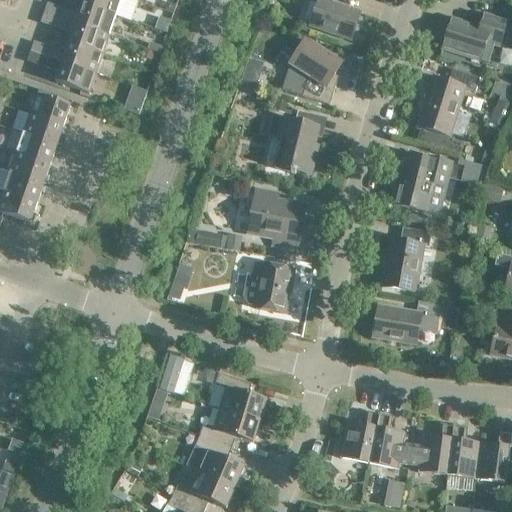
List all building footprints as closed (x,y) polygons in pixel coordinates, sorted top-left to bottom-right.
[(121,0),(83,0),(82,6),(115,17),(121,0)] [(333,0),(314,0),(318,1),(310,28),(350,41),(359,14),(332,5),(333,0)] [(170,4),(165,6),(164,10),(172,13),(175,6),(170,4)] [(115,17),(82,6),(75,25),(109,37),(115,17)] [(64,11),(61,20),(71,24),(74,15),(64,11)] [(451,21),(440,56),(440,57),(442,52),(486,66),(493,46),(500,48),(507,23),(483,16),(479,30),(451,21)] [(71,24),(61,20),(58,30),(68,33),(71,24)] [(160,25),(158,31),(167,34),(170,25),(165,24),(160,25)] [(109,37),(75,25),(68,44),(102,56),(109,37)] [(307,78),(301,98),(329,107),(336,84),(332,83),(333,77),(341,65),(305,42),(289,67),(307,78)] [(102,56),(68,44),(62,64),(96,75),(102,56)] [(152,44),(150,50),(160,54),(162,48),(152,44)] [(51,50),(48,59),(58,62),(61,53),(51,50)] [(96,75),(62,64),(55,84),(89,95),(96,75)] [(431,79),(425,99),(427,100),(425,108),(423,107),(416,127),(450,138),(465,90),(475,93),(479,80),(452,71),(448,84),(431,79)] [(244,74),(239,89),(255,94),(260,79),(244,74)] [(499,99),(489,124),(501,129),(510,113),(511,106),(511,85),(497,80),(491,96),(499,99)] [(258,95),(255,105),(267,108),(270,98),(258,95)] [(36,96),(29,116),(63,127),(70,107),(36,96)] [(472,100),(469,109),(478,112),(481,103),(472,100)] [(275,101),(272,112),(284,115),(287,104),(275,101)] [(306,117),(296,114),(294,124),(282,121),(277,139),(286,142),(280,169),(291,172),(290,175),(295,176),(296,173),(311,177),(316,159),(312,158),(319,130),(303,126),(306,117)] [(63,127),(29,116),(23,135),(57,146),(63,127)] [(57,146),(23,135),(16,154),(50,166),(57,146)] [(50,166),(16,154),(10,173),(43,185),(50,166)] [(410,156),(407,168),(402,167),(402,168),(404,169),(395,206),(393,205),(393,206),(431,216),(431,215),(424,213),(425,211),(433,213),(437,212),(440,208),(451,164),(427,158),(426,160),(410,156)] [(485,173),(472,170),(468,185),(481,189),(485,173)] [(43,185),(10,173),(3,193),(37,204),(43,185)] [(485,186),(482,199),(499,203),(502,190),(485,186)] [(278,195),(255,191),(248,233),(273,237),(272,247),(297,252),(305,210),(276,205),(278,195)] [(37,204),(3,193),(0,201),(0,213),(30,224),(37,204)] [(384,268),(382,268),(384,269),(381,289),(416,295),(424,248),(428,249),(431,235),(402,229),(399,243),(389,241),(384,268)] [(197,234),(195,245),(221,249),(222,237),(197,234)] [(228,237),(226,251),(239,253),(241,240),(228,237)] [(511,262),(511,258),(497,255),(494,267),(510,270),(504,297),(511,298),(511,264),(511,262)] [(256,265),(254,279),(247,278),(243,300),(247,306),(254,308),(254,310),(284,315),(289,288),(290,288),(293,272),(256,265)] [(171,290),(168,300),(180,304),(183,294),(171,290)] [(378,308),(372,338),(416,346),(418,331),(439,335),(443,314),(442,314),(441,320),(378,308)] [(511,316),(493,312),(489,326),(497,327),(490,356),(511,361),(511,316)] [(169,357),(159,390),(174,394),(174,393),(184,396),(194,364),(194,363),(185,360),(184,361),(169,357)] [(225,390),(219,411),(259,423),(266,401),(248,396),(251,385),(218,375),(214,387),(225,390)] [(156,392),(154,399),(165,402),(167,396),(156,392)] [(259,423),(219,411),(213,431),(202,428),(199,438),(231,450),(235,439),(253,444),(259,423)] [(363,427),(347,424),(340,459),(369,465),(379,416),(377,415),(377,417),(368,415),(368,414),(365,413),(363,427)] [(381,416),(379,416),(369,465),(398,471),(405,436),(390,433),(392,418),(390,418),(389,419),(380,417),(381,416)] [(418,474),(447,477),(453,427),(452,427),(452,428),(443,427),(443,426),(440,425),(438,440),(422,438),(418,474)] [(455,427),(453,427),(447,477),(475,481),(480,445),(465,443),(467,429),(464,429),(464,430),(455,429),(455,427)] [(495,447),(480,445),(475,481),(505,485),(509,449),(511,435),(509,434),(508,435),(499,434),(500,433),(497,433),(495,447)] [(231,450),(199,438),(194,448),(205,453),(196,473),(235,489),(244,469),(226,461),(231,450)] [(12,441),(9,448),(19,452),(23,442),(16,439),(12,441)] [(6,461),(4,468),(14,471),(17,461),(10,459),(6,461)] [(131,465),(128,472),(138,478),(141,471),(131,465)] [(2,473),(0,478),(11,483),(14,477),(2,473)] [(235,489),(196,473),(188,492),(177,487),(173,497),(200,511),(203,511),(208,502),(226,510),(235,489)] [(389,482),(384,507),(399,510),(404,485),(389,482)] [(115,490),(112,496),(122,503),(126,497),(115,490)] [(200,511),(173,497),(163,511),(200,511)]
